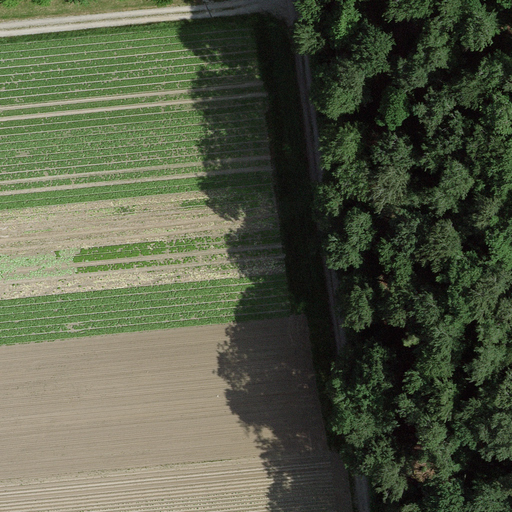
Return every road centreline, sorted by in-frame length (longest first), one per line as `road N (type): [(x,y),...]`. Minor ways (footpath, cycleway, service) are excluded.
road 1 (track): [(293,0),(365,511)]
road 2 (track): [(0,29),(294,1)]
